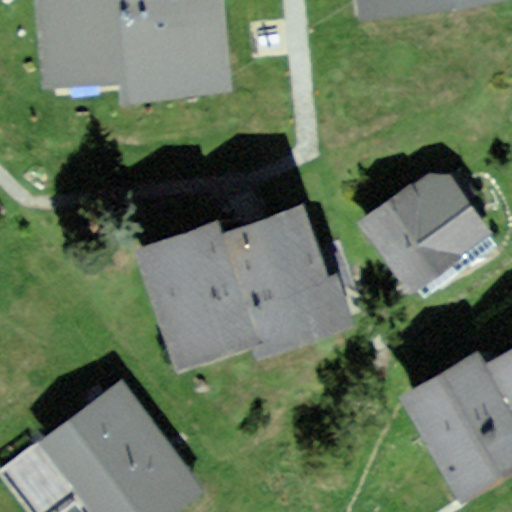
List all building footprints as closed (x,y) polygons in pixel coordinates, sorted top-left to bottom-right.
[(39,0),(46,80),(126,73),(128,97),(231,88),(223,0),(39,0)] [(358,0),(361,15),(474,0),(358,0)] [(448,166),(363,222),(412,296),(497,240),(448,166)] [(303,204),(221,232),(258,338),(263,353),(345,324),(303,204)] [(215,215),(138,241),(181,365),(258,338),(221,232),(215,215)] [(511,345),(486,361),(511,405),(511,345)] [(480,349),(400,393),(458,498),(511,467),(511,405),(486,361),(480,349)] [(42,441),(96,511),(167,511),(195,491),(115,386),(42,441)]
